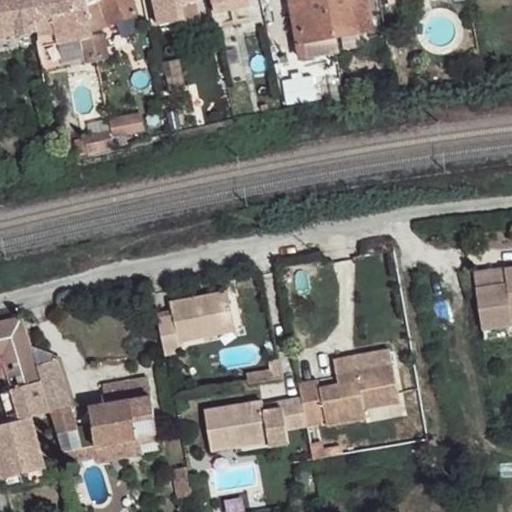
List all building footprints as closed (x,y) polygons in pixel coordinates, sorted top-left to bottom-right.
[(31,0),(0,0),(0,36),(36,29),(31,0)] [(93,29),(88,0),(31,0),(36,29),(39,45),(82,38),(94,36),(93,29)] [(135,13),(130,0),(88,0),(93,29),(135,13)] [(195,0),(154,0),(156,9),(195,0)] [(199,9),(197,0),(195,0),(156,9),(158,16),(199,9)] [(254,4),(252,0),(213,0),(216,12),(254,4)] [(367,0),(291,0),(299,44),(301,43),(317,40),(353,32),(353,35),(373,30),(369,10),(367,0)] [(375,9),(373,0),(367,0),(369,10),(375,9)] [(94,36),(82,38),(86,62),(99,60),(94,36)] [(320,50),(317,40),(301,43),(302,53),(320,50)] [(142,129),(139,113),(110,119),(113,135),(142,129)] [(111,130),(75,138),(78,154),(114,145),(111,130)] [(236,321),(230,291),(171,302),(174,315),(180,343),(211,337),(210,327),(236,321)] [(54,411),(24,314),(0,319),(0,378),(13,384),(23,420),(34,416),(54,411)] [(180,343),(174,315),(158,316),(166,358),(182,353),(180,343)] [(238,330),(236,321),(210,327),(211,337),(238,330)] [(282,376),(278,357),(270,358),(272,368),(247,372),(249,382),(282,376)] [(404,401),(395,364),(357,371),(359,381),(343,385),(322,389),(322,379),(299,385),(302,399),(308,423),(329,418),(330,427),(368,418),(369,416),(368,410),(404,401)] [(359,381),(357,371),(340,375),(343,385),(359,381)] [(152,398),(149,379),(130,382),(133,400),(152,398)] [(133,400),(130,382),(103,385),(106,404),(133,400)] [(157,435),(152,398),(133,400),(106,404),(91,406),(93,426),(98,443),(157,435)] [(289,430),(309,426),(308,423),(302,399),(265,405),(266,412),(285,409),(289,430)] [(244,436),(270,432),(266,412),(265,405),(264,401),(207,412),(215,453),(246,447),(244,436)] [(272,447),(291,444),(289,430),(285,409),(266,412),(270,432),(272,443),(272,447)] [(98,443),(93,426),(77,428),(74,411),(56,415),(70,461),(99,456),(98,443)] [(23,420),(0,427),(0,456),(8,481),(50,467),(34,416),(23,420)] [(270,432),(244,436),(246,447),(272,443),(270,432)] [(160,448),(157,435),(98,443),(99,456),(100,459),(160,448)] [(50,467),(8,481),(11,490),(53,477),(50,467)]
